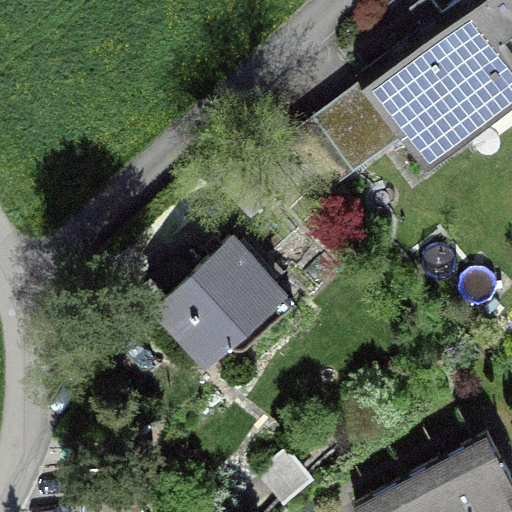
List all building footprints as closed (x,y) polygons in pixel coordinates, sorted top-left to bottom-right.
[(364,81),(317,116),(353,165),(401,130),(420,156),(511,86),(511,0),(455,0),(358,73),(364,81)] [(275,141),(228,184),(251,208),(296,167),(275,141)] [(230,233),(160,298),(208,350),(232,327),(246,343),(293,301),(230,233)] [(511,474),(486,428),(354,500),(360,511),(511,511),(511,499),(506,489),(511,485),(511,474)] [(142,511),(140,463),(81,465),(82,511),(142,511)]
